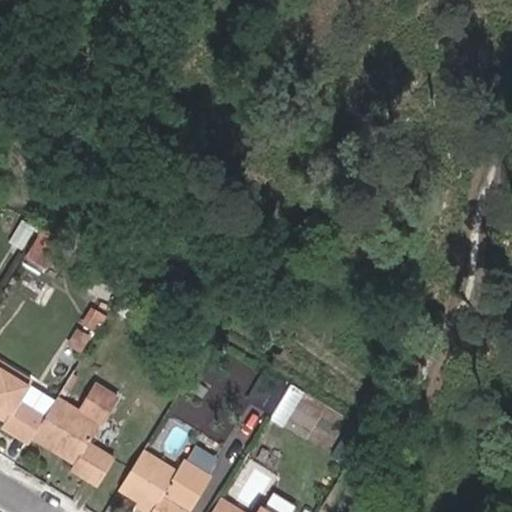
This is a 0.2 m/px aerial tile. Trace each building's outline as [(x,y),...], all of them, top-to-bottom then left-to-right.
[(27,439),(39,420),(13,405),(26,384),(0,368),(0,415),(5,419),(0,428),(0,429),(24,444),(27,439)] [(247,400),(256,405),(272,379),(263,374),(247,400)] [(284,387),(272,379),(256,405),(269,413),(284,387)] [(78,414),(98,427),(114,400),(95,388),(78,414)] [(78,414),(51,398),(39,420),(27,439),(54,455),(57,450),(74,460),(66,472),(93,488),(110,462),(86,448),(98,427),(78,414)] [(142,451),(118,490),(151,511),(150,511),(187,511),(209,478),(182,461),(175,472),(142,451)] [(238,511),(218,499),(210,511),(262,511),(259,509),(257,511),(238,511)]
